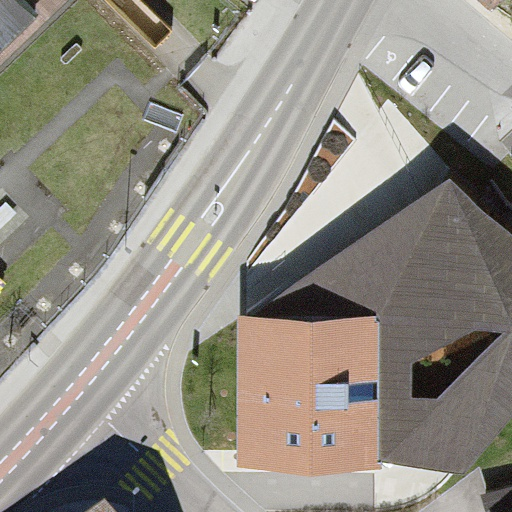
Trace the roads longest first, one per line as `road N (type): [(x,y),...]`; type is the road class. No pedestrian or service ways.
road 1 (primary): [(338,0),(207,213),(77,396)]
road 2 (unclassified): [(77,396),(195,511)]
